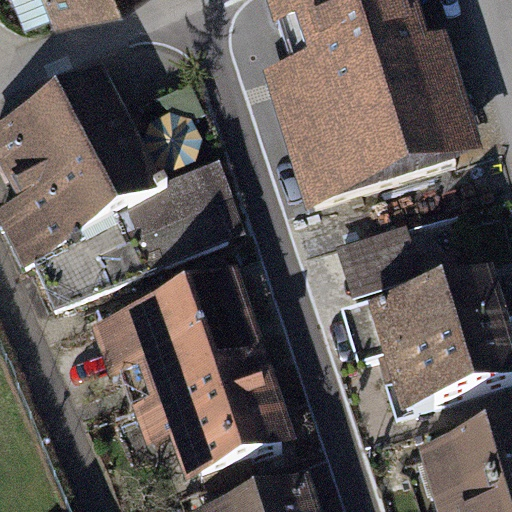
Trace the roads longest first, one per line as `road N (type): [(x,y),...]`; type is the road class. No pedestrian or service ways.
road 1 (residential): [(191,0),(365,511)]
road 2 (residential): [(0,276),(101,511)]
road 3 (residential): [(190,0),(1,71)]
